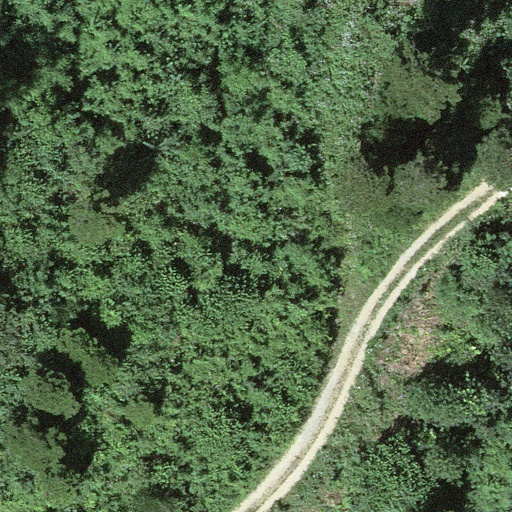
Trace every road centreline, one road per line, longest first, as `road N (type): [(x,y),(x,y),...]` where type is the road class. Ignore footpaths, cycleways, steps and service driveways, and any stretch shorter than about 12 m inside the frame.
road 1 (track): [(235,511),(341,382),(426,233),(511,150)]
road 2 (track): [(341,382),(335,131),(358,0)]
